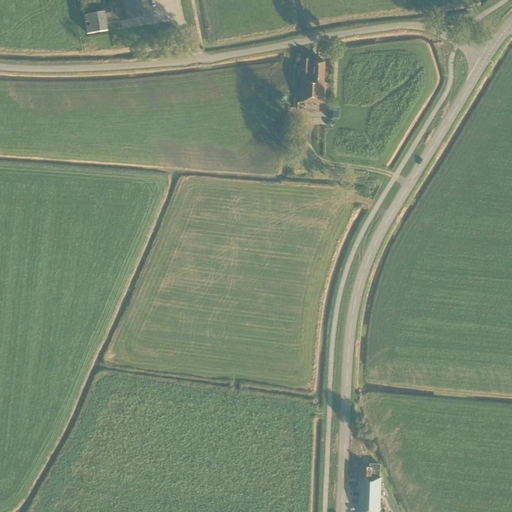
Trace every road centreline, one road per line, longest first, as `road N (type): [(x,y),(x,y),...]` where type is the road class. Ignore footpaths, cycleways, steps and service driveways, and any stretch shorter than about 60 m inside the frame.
road 1 (unclassified): [(484,62),(430,29),(406,26),(174,62),(0,67)]
road 2 (secondary): [(340,511),(352,323),(366,269),(484,62)]
